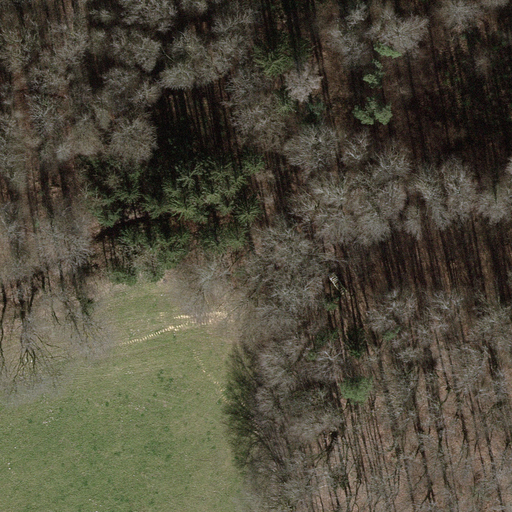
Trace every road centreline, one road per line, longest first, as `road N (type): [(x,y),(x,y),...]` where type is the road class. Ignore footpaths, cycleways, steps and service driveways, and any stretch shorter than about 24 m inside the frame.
road 1 (track): [(329,236),(290,295),(276,511)]
road 2 (track): [(329,236),(428,190),(511,185)]
